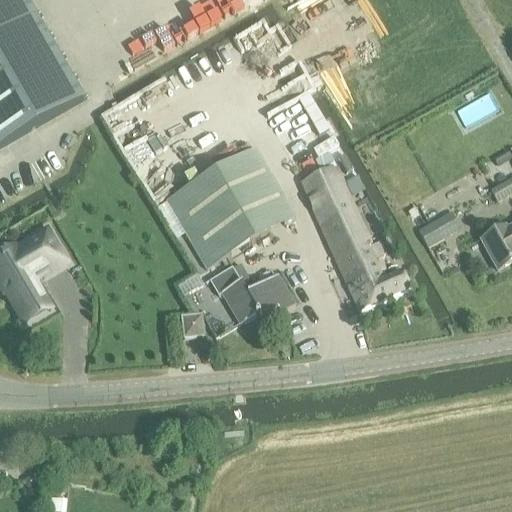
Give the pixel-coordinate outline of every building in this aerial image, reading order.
[(0,0),(0,150),(81,100),(72,87),(73,86),(69,79),(67,80),(60,66),(61,65),(57,58),(56,59),(48,45),(49,44),(45,37),(44,38),(36,24),(37,24),(33,17),(32,17),(24,3),(25,3),(23,0),(0,0)] [(294,221),(255,152),(166,205),(207,273),(294,221)] [(357,316),(406,295),(399,279),(397,279),(393,270),(383,275),(378,263),(382,261),(384,256),(379,246),(370,250),(336,171),(300,187),(357,316)] [(511,181),(489,194),(491,196),(496,205),(511,195),(511,181)] [(451,216),(418,234),(428,250),(445,241),(461,232),(458,227),(451,216)] [(511,229),(505,234),(503,228),(478,243),(496,274),(511,265),(511,229)] [(0,266),(0,291),(9,305),(10,304),(21,323),(48,307),(33,283),(42,277),(44,279),(65,266),(45,236),(25,248),(27,251),(13,259),(7,262),(6,260),(0,263),(1,266),(0,266)] [(279,318),(294,309),(277,279),(246,296),(239,284),(231,271),(208,284),(217,300),(221,297),(239,328),(258,318),(260,322),(277,313),(279,318)] [(182,343),(203,341),(200,320),(180,322),(182,343)] [(24,484),(24,489),(27,493),(32,494),(36,491),(36,486),(33,482),(28,481),(24,484)]
